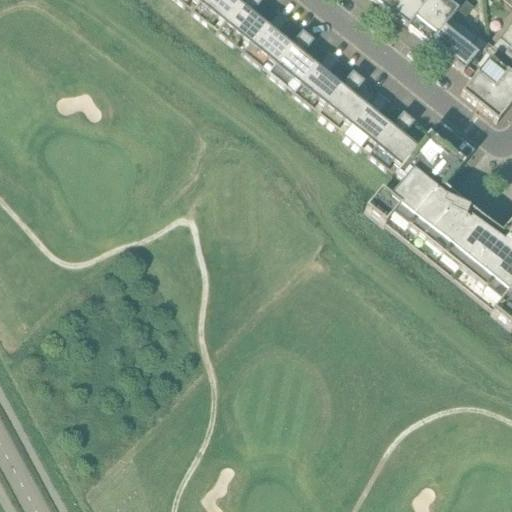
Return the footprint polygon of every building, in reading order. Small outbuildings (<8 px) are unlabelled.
[(168,0),(191,18),(204,0),(168,0)] [(229,0),(204,0),(191,18),(216,38),(240,9),(239,8),(239,7),(229,0)] [(239,8),(240,9),(216,38),(241,58),(265,29),(264,28),(251,17),(262,3),(258,0),(244,0),(239,7),(239,8)] [(402,0),(367,0),(389,17),(402,0)] [(430,0),(402,0),(389,17),(406,31),(430,0)] [(456,13),(439,0),(430,0),(406,31),(427,48),(452,19),(456,13)] [(267,80),(290,50),(289,49),(289,48),(276,38),(287,24),(275,14),(264,28),(265,29),(241,58),(267,80)] [(427,48),(462,76),(486,46),(452,19),(427,48)] [(511,23),(492,49),(511,64),(511,23)] [(301,58),(313,44),(301,34),(289,48),(289,49),(290,50),(267,80),(292,100),(315,70),(314,69),(315,69),(301,58)] [(317,120),(340,91),(339,90),(340,89),(326,78),(338,64),(326,55),(315,69),(314,69),(315,70),(292,100),(317,120)] [(460,97),(496,126),(511,105),(511,80),(489,62),(460,97)] [(352,99),(363,85),(351,75),(340,89),(339,90),(340,91),(317,120),(342,140),(366,111),(365,110),(352,99)] [(365,110),(366,111),(342,140),(367,161),(391,132),(390,131),(390,130),(377,119),(388,105),(376,96),(365,110)] [(413,126),(401,116),(390,130),(390,131),(391,132),(367,161),(392,181),(416,151),(402,140),(413,126)] [(427,137),(416,151),(392,181),(381,194),(379,193),(361,215),(383,233),(385,231),(489,316),(488,317),(510,336),(511,333),(511,221),(499,237),(474,216),(473,217),(474,218),(467,225),(464,222),(468,213),(457,204),(453,207),(436,199),(442,192),(451,200),(452,199),(443,191),(463,166),(427,137)]
